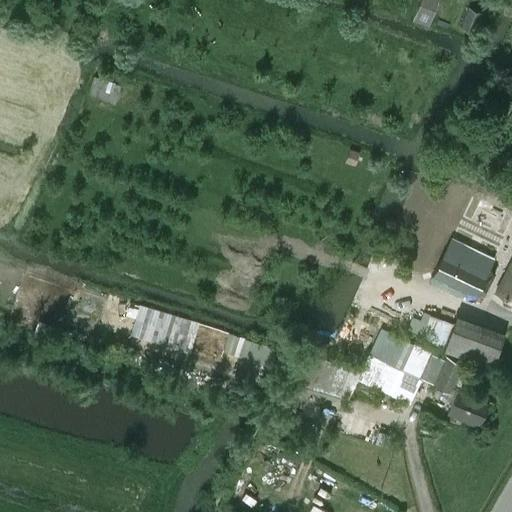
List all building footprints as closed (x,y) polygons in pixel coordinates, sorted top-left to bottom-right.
[(437,0),(420,0),(413,20),(428,26),(437,0)] [(476,32),(483,13),(468,8),(461,27),(476,32)] [(94,76),(89,94),(115,103),(121,85),(94,76)] [(349,151),(346,160),(355,162),(358,153),(349,151)] [(0,221),(5,224),(9,210),(0,206),(0,221)] [(444,253),(433,276),(476,297),(487,274),(444,253)] [(511,301),(511,260),(495,292),(511,301)] [(131,333),(190,352),(199,322),(141,304),(131,333)] [(492,366),(503,338),(455,319),(454,323),(431,314),(421,339),(492,366)] [(304,351),(294,382),(348,397),(358,377),(410,402),(422,377),(450,391),(446,400),(452,403),(447,413),(479,427),(491,401),(454,384),(463,364),(447,356),(445,359),(380,330),(361,370),(304,351)] [(379,432),(376,443),(389,447),(392,435),(379,432)]
